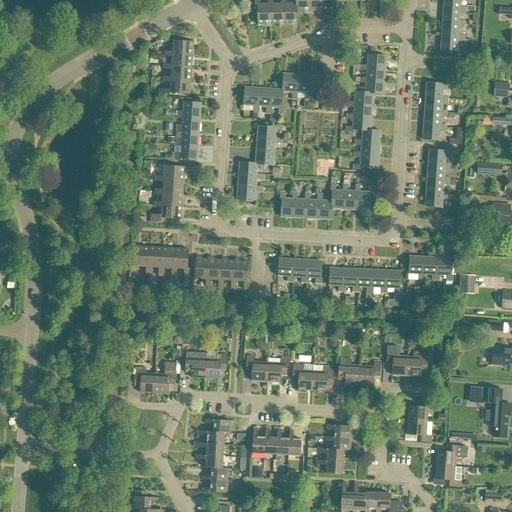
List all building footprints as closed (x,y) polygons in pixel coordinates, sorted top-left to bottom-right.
[(270,4),(268,4),(260,4),(260,0),(255,0),(255,5),(257,5),(258,24),(271,24),(270,4)] [(271,24),(284,24),(283,4),(281,4),(273,4),(272,0),(267,0),(268,4),(270,4),(271,24)] [(297,3),(296,3),(286,4),(285,0),(280,0),(281,4),(283,4),(284,24),(297,23),(297,12),(297,3)] [(295,0),(296,3),(297,3),(297,12),(310,11),(309,0),(295,0)] [(322,0),(309,0),(310,11),(322,11),(322,0)] [(322,0),(322,11),(335,11),(334,0),(322,0)] [(466,0),(443,0),(443,8),(461,9),(461,7),(461,0),(463,0),(467,0),(466,0)] [(443,8),(443,22),(460,23),(460,21),(461,14),(466,14),(466,8),(461,7),(461,9),(443,8)] [(511,9),(499,9),(499,15),(511,16),(510,20),(511,19),(511,9)] [(460,23),(443,22),(442,36),(459,37),(459,35),(460,28),(465,29),(465,21),(460,21),(460,23)] [(464,35),(459,35),(459,37),(442,36),(441,50),(458,51),(459,42),(464,42),(464,35)] [(192,56),(193,42),(173,41),(172,52),(164,51),(164,56),(172,57),(172,54),(192,56)] [(171,67),(191,68),(192,56),(172,54),(172,57),(171,64),(163,64),(163,69),(171,70),(171,67)] [(385,69),(386,57),(368,55),(367,66),(360,66),(360,70),(367,71),(367,68),(385,69)] [(171,80),(190,81),(191,68),(171,67),(171,70),(170,77),(163,77),(162,82),(170,82),(171,80)] [(367,68),(367,71),(366,78),(360,77),(359,83),(366,83),(366,81),(384,82),(385,69),(367,68)] [(295,94),(296,75),(283,74),(282,90),(282,93),(292,93),(292,100),(297,100),(297,94),(295,94)] [(309,76),(296,75),(295,94),(297,94),(305,94),(305,101),(309,101),(310,94),(308,94),(309,76)] [(322,102),(322,94),(320,94),(322,76),(309,76),(308,94),(310,94),(317,95),(316,102),(322,102)] [(171,80),(170,82),(170,90),(162,89),(161,95),(170,95),(170,93),(189,94),(190,81),(171,80)] [(358,93),(374,94),(383,95),(384,82),(366,81),(366,83),(365,88),(359,88),(358,92),(358,93)] [(449,90),(449,84),(443,83),(443,85),(426,84),(426,98),(442,99),(442,97),(443,90),(449,90)] [(508,98),(509,84),(495,83),(494,97),(508,98)] [(258,113),(259,107),(256,106),(257,88),(245,87),(244,106),(254,106),(254,113),(258,113)] [(271,114),(271,108),(269,107),(270,89),(257,88),(256,106),(259,107),(266,107),(266,114),(271,114)] [(282,93),(282,90),(270,89),(269,107),(271,108),(279,108),(278,115),(283,115),(284,108),(281,108),(282,93)] [(373,106),(374,94),(358,93),(358,92),(356,92),(355,102),(348,102),(348,107),(355,107),(355,105),(373,106)] [(448,97),(442,97),(442,99),(426,98),(425,112),(441,113),(442,110),(442,104),(448,104),(448,97)] [(200,117),(201,103),(184,102),(183,112),(178,111),(177,118),(183,119),(183,116),(200,117)] [(354,117),(372,118),(373,106),(355,105),(355,107),(354,115),(347,115),(347,120),(354,120),(354,117)] [(425,112),(424,126),(440,127),(440,125),(441,117),(447,118),(447,111),(442,110),(441,113),(425,112)] [(183,116),(183,119),(182,126),(177,125),(176,132),(182,133),(182,130),(199,132),(200,117),(183,116)] [(353,130),(363,131),(363,130),(371,130),(372,118),(354,117),(354,120),(353,127),(347,127),(346,132),(353,132),(353,130)] [(276,140),(276,138),(276,131),(283,131),(283,126),(276,125),(276,128),(258,126),(257,139),(276,140)] [(440,127),(424,126),(423,140),(439,141),(440,131),(446,132),(446,125),(440,125),(440,127)] [(450,139),(449,144),(463,145),(464,129),(457,128),(456,140),(450,139)] [(181,145),(198,146),(199,132),(182,130),(182,133),(181,140),(176,139),(176,146),(181,146),(181,145)] [(363,130),(363,131),(362,140),(355,140),(355,145),(362,145),(362,143),(380,144),(381,131),(371,130),(363,130)] [(282,139),(276,138),(276,140),(257,139),(256,152),(275,153),(275,150),(275,143),(282,144),(282,139)] [(361,155),(379,157),(380,144),(362,143),(362,145),(361,153),(354,153),(354,157),(361,158),(361,155)] [(156,146),(146,145),(145,153),(156,154),(156,146)] [(197,160),(198,146),(181,145),(181,146),(181,153),(175,153),(175,160),(180,160),(180,159),(197,160)] [(279,160),(279,156),(281,156),(282,151),(275,150),(275,153),(256,152),(256,164),(265,165),(274,166),(274,160),(279,160)] [(451,157),(451,150),(446,150),(446,151),(429,150),(428,164),(445,165),(445,164),(446,157),(451,157)] [(378,169),(379,157),(361,155),(361,158),(360,165),(354,165),(353,170),(360,171),(360,168),(378,169)] [(258,167),(264,168),(265,165),(256,164),(240,163),(239,176),(257,177),(257,175),(258,167)] [(445,165),(428,164),(427,178),(444,179),(444,178),(445,170),(450,171),(450,170),(450,166),(450,164),(445,164),(445,165)] [(483,164),(482,173),(500,174),(500,165),(483,164)] [(155,182),(164,182),(164,180),(184,181),(185,168),(165,166),(164,177),(155,176),(155,182)] [(264,175),(257,175),(257,177),(239,176),(238,188),(256,190),(256,187),(257,179),(264,180),(264,175)] [(449,178),(444,178),(444,179),(427,178),(426,192),(443,193),(443,191),(444,184),(449,185),(449,178)] [(163,192),(183,194),(184,181),(164,180),(164,182),(163,190),(155,189),(154,194),(158,194),(163,195),(163,192)] [(332,209),(345,209),(346,191),(343,191),(336,191),(336,184),(331,184),(330,190),(333,190),(332,202),(333,202),(332,209)] [(345,209),(357,210),(358,192),(355,192),(348,191),(349,185),(344,185),(343,191),(346,191),(345,209)] [(370,211),(371,193),(360,192),(361,186),(356,185),(355,192),(358,192),(357,210),(370,211)] [(263,187),(256,187),(256,190),(238,188),(237,201),(255,202),(256,192),(263,192),(263,187)] [(448,192),(443,191),(443,193),(426,192),(425,206),(442,208),(443,198),(448,199),(448,192)] [(162,205),(182,206),(183,194),(163,192),(163,195),(158,194),(158,202),(154,202),(153,207),(162,207),(162,205)] [(295,200),(293,200),(285,199),(285,192),(281,192),(280,199),(283,199),(282,217),(294,218),(295,200)] [(294,218),(307,219),(308,201),(305,200),(297,200),(298,193),(293,193),(293,200),(295,200),(294,218)] [(307,219),(319,219),(320,201),(317,201),(310,200),(310,194),(305,193),(305,200),(308,201),(307,219)] [(320,201),(319,219),(332,220),(332,209),(333,202),(332,202),(322,201),(323,194),(318,194),(317,201),(320,201)] [(511,231),(511,215),(510,215),(510,205),(493,204),(492,219),(503,220),(502,232),(511,233),(511,232),(511,231)] [(166,218),(181,219),(182,206),(162,205),(162,207),(161,215),(151,214),(150,222),(166,223),(166,218)] [(151,276),(151,267),(149,267),(150,247),(137,247),(135,267),(146,267),(145,275),(151,276)] [(163,276),(164,268),(161,268),(162,248),(150,247),(149,267),(151,267),(159,268),(158,276),(163,276)] [(161,268),(164,268),(172,269),(171,277),(176,277),(177,269),(174,269),(175,249),(162,248),(161,268)] [(188,250),(175,249),(174,269),(177,269),(184,269),(184,277),(189,278),(189,269),(187,269),(188,250)] [(425,280),(425,274),(423,274),(424,257),(410,257),(409,274),(419,274),(418,279),(425,280)] [(439,280),(439,275),(437,275),(438,258),(424,257),(423,274),(425,274),(432,275),(432,280),(439,280)] [(453,281),(453,275),(452,275),(452,258),(438,258),(437,275),(439,275),(446,275),(446,280),(453,281)] [(210,288),(211,280),(208,279),(209,260),(196,259),(195,279),(206,279),(205,288),(210,288)] [(292,277),(293,260),(279,259),(278,276),(287,277),(287,282),(294,283),(294,277),(292,277)] [(221,280),(222,260),(209,260),(208,279),(211,280),(219,280),(221,280)] [(235,261),(222,260),(221,280),(219,280),(218,288),(223,289),(223,280),(231,281),(234,281),(235,261)] [(308,260),(293,260),(292,277),(294,277),(302,277),(301,283),(308,283),(308,278),(307,278),(308,260)] [(322,284),(322,278),(321,278),(322,261),(308,260),(307,278),(308,278),(316,278),(315,284),(322,284)] [(248,290),(249,282),(246,281),(248,262),(235,261),(234,281),(231,281),(231,289),(236,289),(236,281),(244,281),(243,290),(248,290)] [(345,292),(345,286),(343,286),(344,269),(330,268),(329,286),(339,286),(339,291),(345,292)] [(359,292),(359,287),(357,287),(358,269),(344,269),(343,286),(345,286),(353,287),(353,292),(359,292)] [(372,287),(372,270),(358,269),(357,287),(359,287),(367,287),(366,293),(373,293),(374,288),(372,287)] [(387,271),(372,270),(372,287),(374,288),(381,288),(380,293),(387,293),(388,288),(386,288),(387,271)] [(401,294),(402,288),(400,288),(401,271),(387,271),(386,288),(388,288),(395,289),(394,294),(401,294)] [(474,295),(475,276),(460,275),(459,294),(474,295)] [(511,291),(503,291),(502,309),(511,309),(511,291)] [(272,299),(283,300),(289,301),(290,293),(285,293),(285,298),(283,298),(283,295),(273,295),(272,299)] [(454,294),(436,294),(436,302),(453,303),(454,294)] [(283,308),(284,301),(272,300),(272,308),(283,308)] [(488,321),(486,331),(502,332),(502,324),(500,324),(500,322),(488,321)] [(183,340),(197,341),(197,329),(183,329),(183,340)] [(294,334),(294,343),(303,344),(304,335),(294,334)] [(428,334),(428,350),(436,351),(436,334),(428,334)] [(330,336),(329,346),(337,347),(338,336),(330,336)] [(511,364),(511,349),(506,349),(506,347),(493,346),(492,364),(504,365),(505,364),(511,364)] [(407,376),(408,357),(394,356),(394,351),(388,350),(387,365),(393,365),(393,375),(407,376)] [(206,375),(205,379),(220,379),(221,369),(226,370),(227,355),(221,355),(221,352),(207,351),(207,354),(206,375)] [(413,352),(413,357),(408,357),(407,376),(421,377),(421,367),(427,367),(428,352),(413,352)] [(187,353),(185,373),(192,373),(191,378),(205,379),(206,375),(207,354),(187,353)] [(266,382),(267,363),(253,362),(254,357),(247,356),(246,371),(253,371),(252,381),(266,382)] [(281,364),(267,363),(266,382),(280,383),(281,373),(287,373),(288,359),(281,358),(281,364)] [(352,360),(347,360),(340,360),(340,374),(346,374),(345,385),(359,386),(360,366),(351,366),(352,360)] [(360,366),(359,386),(373,386),(374,376),(380,377),(381,362),(375,362),(374,367),(360,366)] [(166,375),(155,375),(154,394),(169,394),(169,384),(175,385),(176,364),(167,363),(166,375)] [(293,365),(293,380),(299,380),(298,390),(312,391),(313,372),(299,371),(300,365),(293,365)] [(313,372),(312,391),(326,392),(327,386),(333,386),(334,367),(323,367),(323,372),(313,372)] [(154,394),(155,375),(146,374),(146,368),(136,368),(135,386),(141,387),(140,393),(154,394)] [(492,422),(495,423),(494,437),(506,437),(508,405),(499,404),(500,390),(471,388),(470,404),(495,406),(494,412),(493,412),(492,422)] [(409,406),(408,421),(427,422),(428,408),(434,408),(434,402),(419,401),(419,407),(409,406)] [(230,433),(231,421),(206,419),(206,424),(214,425),(214,432),(225,433),(230,433)] [(427,422),(408,421),(407,434),(417,435),(417,441),(431,442),(432,436),(426,436),(427,422)] [(351,439),(352,426),(327,425),(326,429),(335,430),(334,437),(334,438),(351,439)] [(266,438),(265,437),(257,437),(258,429),(253,428),(252,454),(265,454),(266,438)] [(266,438),(265,454),(276,455),(277,439),(277,438),(269,438),(269,429),(265,429),(265,437),(266,438)] [(277,439),(276,455),(288,456),(289,439),(281,438),(281,430),(277,429),(277,438),(277,439)] [(289,430),(289,439),(288,456),(301,456),(302,439),(293,439),(293,430),(289,430)] [(207,436),(207,444),(224,445),(225,433),(214,432),(199,431),(199,435),(207,436)] [(334,438),(334,437),(326,437),(326,441),(334,442),(334,449),(334,450),(344,450),(351,451),(351,439),(334,438)] [(207,444),(197,443),(197,447),(207,448),(206,456),(223,457),(224,445),(207,444)] [(468,447),(462,446),(448,445),(447,452),(437,451),(436,465),(455,466),(456,458),(467,459),(468,447)] [(344,462),(344,450),(334,450),(334,449),(317,448),(317,453),(327,454),(327,461),(327,462),(344,462)] [(205,468),(212,469),(212,468),(222,469),(223,457),(206,456),(196,455),(196,459),(206,460),(205,468)] [(343,475),(344,462),(327,462),(327,461),(316,460),(316,465),(327,465),(326,474),(343,475)] [(455,466),(436,465),(435,479),(445,480),(444,486),(459,487),(460,467),(455,466)] [(212,468),(212,469),(212,477),(203,476),(203,480),(211,481),(228,482),(228,469),(222,469),(212,468)] [(263,469),(255,469),(254,478),(262,478),(263,469)] [(211,481),(211,488),(202,488),(202,492),(227,494),(228,482),(211,481)] [(341,510),(353,511),(354,494),(346,493),(347,483),(343,483),(341,510)] [(353,511),(365,511),(366,511),(367,494),(359,494),(359,484),(355,483),(354,494),(353,511)] [(140,509),(151,510),(151,502),(160,502),(160,499),(146,498),(147,491),(135,491),(134,509),(140,509)] [(369,511),(369,510),(377,510),(378,510),(379,493),(367,492),(367,494),(366,511),(365,511),(369,511)] [(378,510),(377,510),(377,511),(381,511),(381,510),(389,511),(390,511),(390,501),(391,502),(391,494),(379,493),(378,510)] [(403,502),(391,502),(390,501),(390,511),(389,511),(407,511),(408,511),(403,510),(403,502)]
